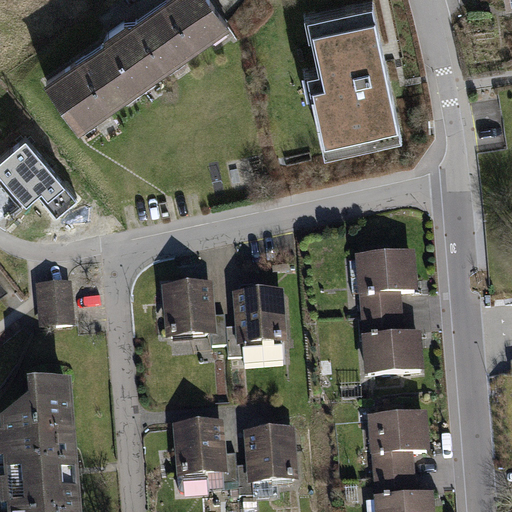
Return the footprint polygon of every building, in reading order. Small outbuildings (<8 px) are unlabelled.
[(75,61),(46,81),(78,126),(227,22),(211,0),(162,0),(135,19),(125,20),(107,32),(102,43),(76,61),(75,61)] [(372,0),(371,0),(319,11),(324,33),(312,35),(325,94),(313,97),(324,151),(401,135),(372,0)] [(24,117),(13,103),(6,110),(17,123),(24,117)] [(26,136),(0,157),(0,170),(26,201),(35,193),(55,217),(76,199),(63,184),(64,183),(26,136)] [(397,293),(414,292),(411,257),(350,261),(353,296),(362,296),(363,318),(399,316),(397,293)] [(211,285),(158,289),(161,341),(215,338),(211,285)] [(70,288),(40,291),(42,328),(72,326),(70,288)] [(279,291),(227,295),(231,350),(284,346),(279,291)] [(399,316),(363,318),(365,341),(372,341),(375,376),(421,372),(419,338),(400,339),(399,316)] [(67,388),(39,390),(40,407),(31,407),(5,426),(9,485),(11,511),(69,511),(66,466),(70,466),(73,466),(67,388)] [(374,455),(376,479),(412,476),(410,454),(427,453),(424,417),(378,421),(381,455),(374,455)] [(219,425),(168,429),(173,480),(223,476),(219,425)] [(291,431),(238,435),(242,488),(295,484),(291,431)] [(413,499),(412,476),(376,479),(378,502),(368,503),(368,511),(432,511),(431,497),(413,499)]
